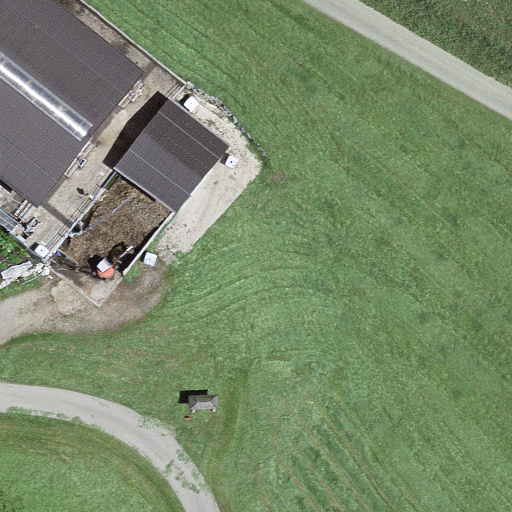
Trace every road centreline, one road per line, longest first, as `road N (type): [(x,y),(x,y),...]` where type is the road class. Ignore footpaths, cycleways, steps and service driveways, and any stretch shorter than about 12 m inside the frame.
road 1 (unclassified): [(203,511),(174,462),(118,420),(76,407),(0,401)]
road 2 (unclassified): [(329,0),(511,102)]
